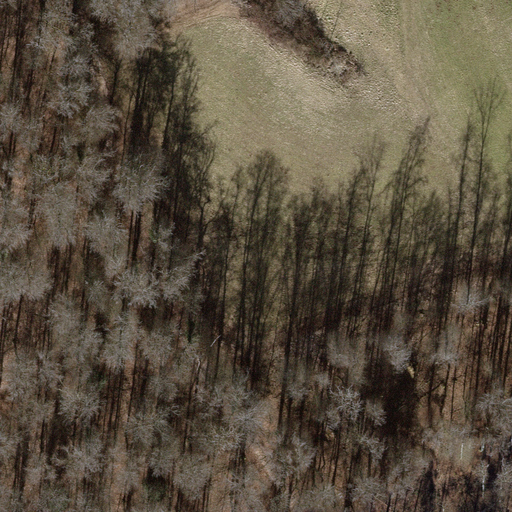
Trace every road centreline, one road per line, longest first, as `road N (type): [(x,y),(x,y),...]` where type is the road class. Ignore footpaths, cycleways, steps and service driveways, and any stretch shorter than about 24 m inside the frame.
road 1 (track): [(69,0),(148,248),(296,511)]
road 2 (track): [(0,379),(53,355),(121,354),(224,393)]
road 3 (track): [(0,320),(113,132)]
